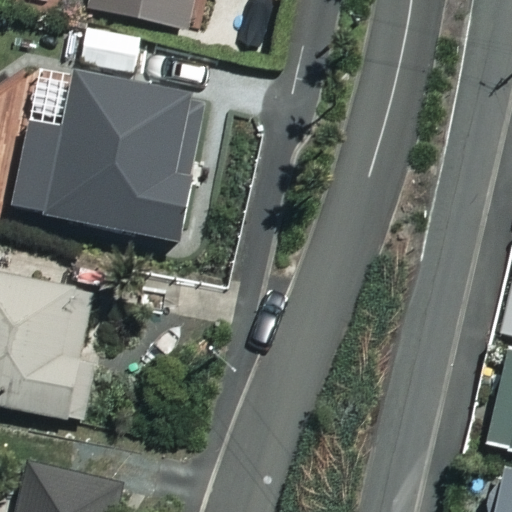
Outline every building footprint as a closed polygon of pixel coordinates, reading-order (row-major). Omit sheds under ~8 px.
[(202,0),(95,0),(92,17),(192,42),(202,0)] [(211,120),(81,92),(70,145),(35,137),(16,221),(180,257),(211,120)] [(112,310),(0,286),(0,412),(86,431),(112,310)] [(511,377),(493,458),(511,462),(511,377)] [(121,511),(124,500),(35,480),(27,511),(121,511)]
